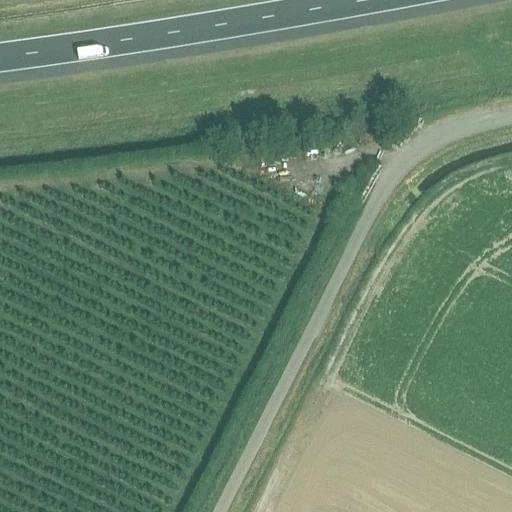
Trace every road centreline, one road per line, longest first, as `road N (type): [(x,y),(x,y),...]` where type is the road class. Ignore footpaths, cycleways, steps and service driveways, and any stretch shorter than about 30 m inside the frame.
road 1 (unclassified): [(224,511),(386,179),(421,146),(511,116)]
road 2 (motorway): [(0,65),(411,0)]
